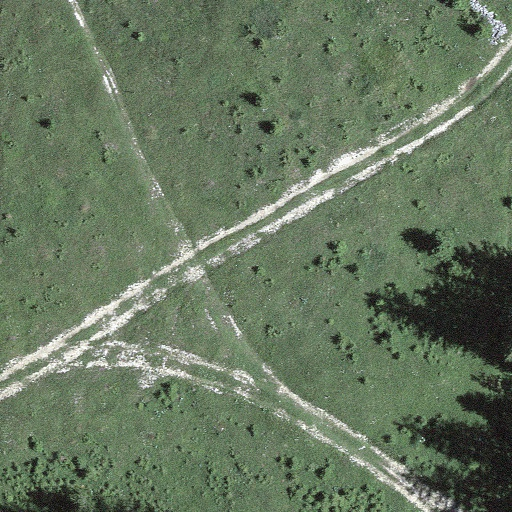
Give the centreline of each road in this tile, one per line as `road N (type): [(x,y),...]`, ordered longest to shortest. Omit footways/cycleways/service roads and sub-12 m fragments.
road 1 (track): [(0,388),(195,256),(461,107),(511,58)]
road 2 (track): [(77,0),(142,156),(195,256),(231,320),(303,410)]
road 3 (track): [(303,410),(449,511)]
